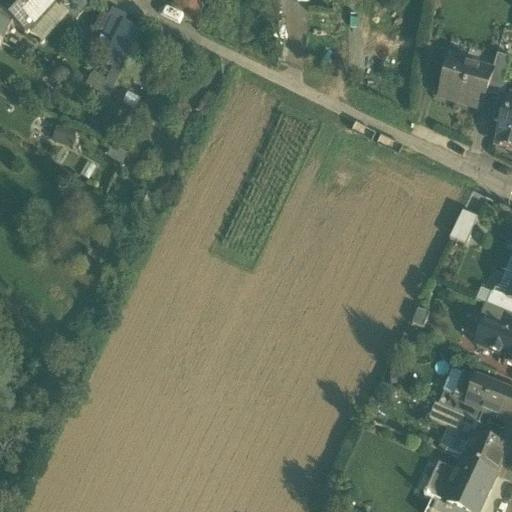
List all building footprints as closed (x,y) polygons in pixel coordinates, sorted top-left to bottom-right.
[(45,0),(1,0),(0,2),(0,12),(26,37),(30,33),(52,9),(54,7),(45,0)] [(69,2),(66,0),(45,0),(54,7),(52,9),(60,13),(62,11),(69,2)] [(52,9),(30,33),(44,41),(68,15),(62,11),(60,13),(52,9)] [(110,10),(93,47),(125,63),(140,30),(123,22),(126,17),(110,10)] [(8,32),(0,27),(0,45),(1,45),(8,32)] [(510,61),(498,57),(493,74),(494,74),(490,88),(501,92),(510,61)] [(156,67),(147,62),(137,81),(147,86),(156,67)] [(493,74),(451,62),(439,100),(482,113),(490,88),(494,74),(493,74)] [(511,100),(500,96),(492,123),(503,126),(511,100)] [(511,100),(503,126),(497,147),(511,151),(511,100)] [(73,146),(74,132),(53,129),(52,144),(73,146)] [(478,221),(463,215),(450,242),(466,249),(478,221)] [(511,291),(511,278),(506,276),(497,297),(508,302),(511,291)] [(511,305),(507,303),(508,302),(497,297),(492,295),(487,307),(511,317),(511,305)] [(511,317),(487,307),(480,324),(485,326),(486,325),(511,335),(511,317)] [(511,346),(511,335),(486,325),(485,326),(476,349),(501,359),(503,355),(507,357),(511,346)] [(464,379),(456,399),(466,404),(475,383),(464,379)] [(511,394),(476,380),(466,404),(465,408),(482,415),(511,427),(511,394)] [(456,399),(444,395),(438,409),(478,426),(482,415),(465,408),(466,404),(456,399)] [(438,409),(434,408),(427,424),(460,437),(462,432),(473,437),(478,426),(438,409)] [(473,437),(462,432),(460,437),(458,441),(469,446),(462,463),(497,478),(507,451),(473,437)] [(497,478),(462,463),(457,476),(490,492),(497,478)] [(480,511),(490,492),(457,476),(439,468),(432,482),(439,485),(432,500),(433,501),(456,511),(480,511)] [(456,511),(433,501),(428,511),(456,511)]
